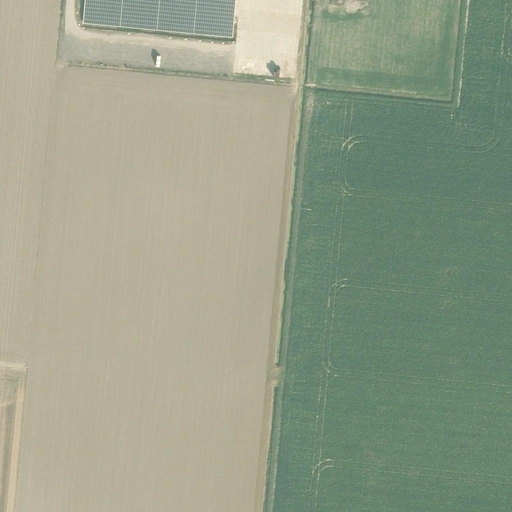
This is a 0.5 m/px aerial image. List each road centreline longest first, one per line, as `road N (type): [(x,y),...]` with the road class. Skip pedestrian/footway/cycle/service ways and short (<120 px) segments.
road 1 (track): [(273,511),(320,0)]
road 2 (track): [(71,0),(73,29),(88,41),(225,56)]
